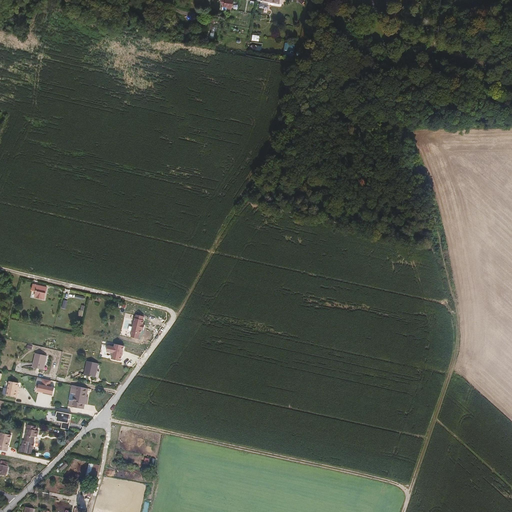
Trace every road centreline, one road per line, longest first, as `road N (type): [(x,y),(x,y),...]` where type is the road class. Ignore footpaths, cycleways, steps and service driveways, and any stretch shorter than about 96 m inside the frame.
road 1 (track): [(98,417),(411,488)]
road 2 (unclassified): [(172,317),(112,402),(16,498)]
road 3 (residential): [(0,266),(172,317)]
